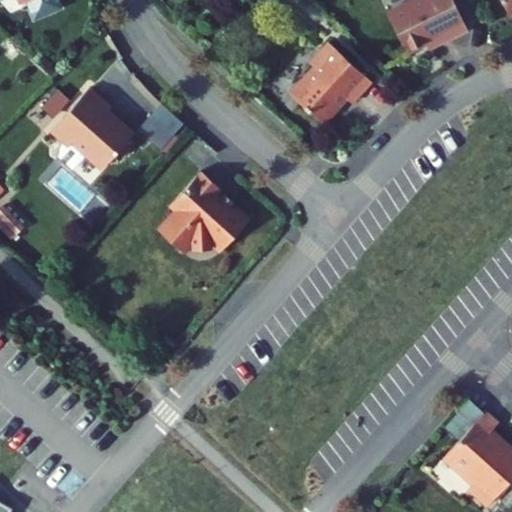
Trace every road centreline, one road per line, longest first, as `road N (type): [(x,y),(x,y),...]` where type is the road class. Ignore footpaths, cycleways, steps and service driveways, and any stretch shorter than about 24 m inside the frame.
road 1 (residential): [(79,511),(342,217)]
road 2 (residential): [(342,217),(182,76),(130,0)]
road 3 (residential): [(475,337),(319,511)]
road 4 (residential): [(342,217),(436,114),(511,72)]
